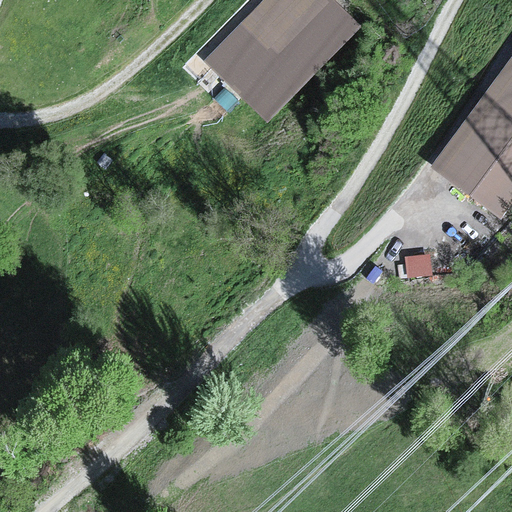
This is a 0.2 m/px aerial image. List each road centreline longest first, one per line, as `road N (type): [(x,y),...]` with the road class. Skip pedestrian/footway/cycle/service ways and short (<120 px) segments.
road 1 (track): [(29,511),(232,337),(301,266),(453,0)]
road 2 (track): [(207,0),(126,72),(57,114),(0,116)]
road 3 (track): [(301,266),(336,270),(422,189)]
